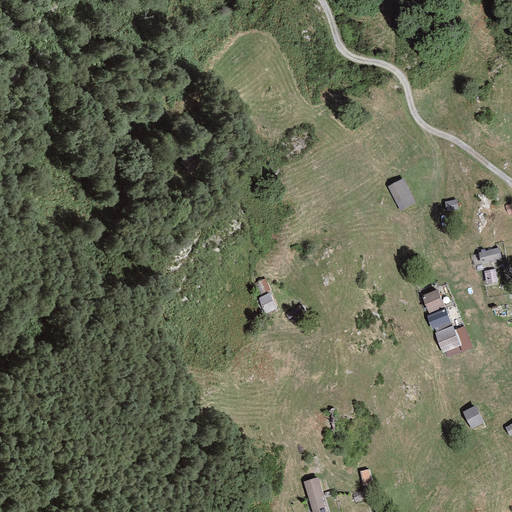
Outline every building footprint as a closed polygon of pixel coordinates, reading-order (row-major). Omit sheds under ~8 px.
[(405,179),(389,187),(402,211),(418,203),(405,179)] [(458,199),(446,201),(449,212),(461,210),(458,199)] [(501,247),(481,253),(484,264),(504,258),(501,247)] [(497,269),(485,272),(488,284),(500,281),(497,269)] [(280,309),(267,279),(256,284),(261,297),(259,298),(267,315),(280,309)] [(441,289),(424,296),(430,313),(448,306),(441,289)] [(308,312),(303,304),(286,314),(291,323),(308,312)] [(449,307),(428,316),(434,330),(455,321),(449,307)] [(456,326),(436,333),(444,353),(463,345),(456,326)] [(478,405),(464,412),(472,430),(487,423),(478,405)] [(371,469),(361,472),(365,487),(375,484),(371,469)] [(330,511),(322,478),(306,482),(313,511),(330,511)] [(369,499),(366,489),(352,493),(355,503),(369,499)] [(388,511),(385,500),(373,503),(375,511),(388,511)]
